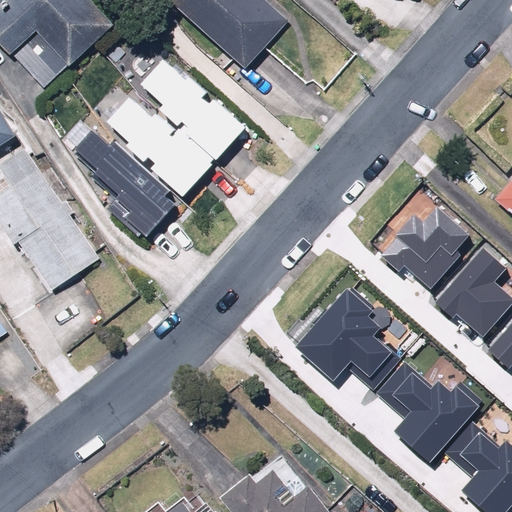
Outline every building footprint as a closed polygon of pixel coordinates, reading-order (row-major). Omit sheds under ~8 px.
[(6,0),(0,6),(0,32),(20,53),(46,28),(54,37),(28,62),(53,88),(122,22),(101,0),(6,0)] [(273,0),(178,0),(253,67),(295,20),(273,0)] [(198,75),(177,57),(114,123),(110,119),(80,151),(127,194),(116,207),(147,235),(151,231),(159,237),(261,125),(202,71),(198,75)] [(107,256),(34,144),(11,161),(23,180),(0,195),(0,201),(57,289),(107,256)] [(412,217),(378,257),(401,277),(405,271),(430,293),(461,257),(456,253),(471,235),(436,205),(420,224),(412,217)] [(486,250),(437,305),(452,319),(456,315),(482,339),(511,305),(511,301),(493,284),(507,268),(486,250)] [(379,343),(393,328),(361,296),(305,353),(338,385),(354,370),(371,387),(398,361),(379,343)] [(0,312),(0,341),(13,333),(0,312)] [(511,326),(491,350),(507,364),(510,360),(511,361),(511,326)] [(406,412),(392,428),(427,457),(479,397),(444,367),(429,384),(410,367),(386,395),(406,412)] [(478,468),(464,484),(496,511),(499,511),(511,498),(511,427),(501,440),(482,423),(458,451),(478,468)] [(295,488),(280,468),(265,480),(256,469),(227,493),(243,511),(341,511),(311,475),(295,488)] [(200,511),(189,497),(175,508),(167,498),(147,511),(200,511)]
